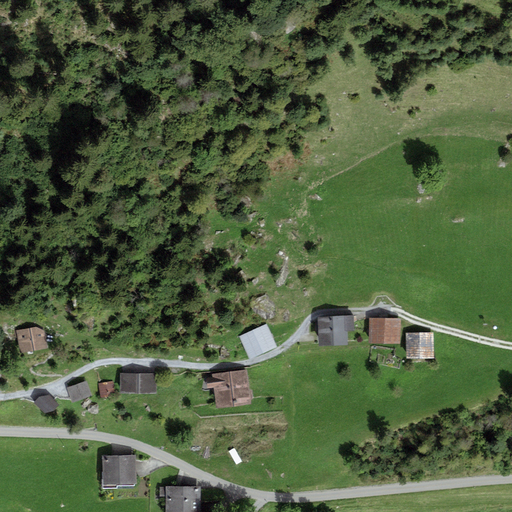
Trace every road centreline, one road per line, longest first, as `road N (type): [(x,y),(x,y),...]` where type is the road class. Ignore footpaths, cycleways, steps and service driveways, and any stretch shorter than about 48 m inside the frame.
road 1 (unclassified): [(0,431),(132,443),(216,483),(271,497),(511,479)]
road 2 (residential): [(384,311),(315,315),(281,349),(237,366),(100,362),(49,387),(0,396)]
road 3 (track): [(384,311),(511,346)]
